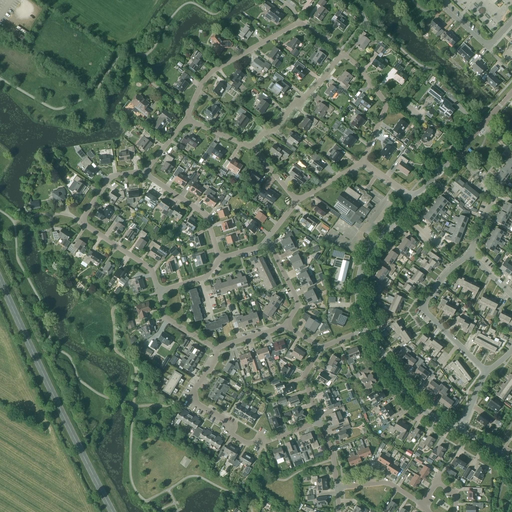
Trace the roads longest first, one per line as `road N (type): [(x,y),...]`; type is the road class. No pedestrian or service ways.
road 1 (primary): [(112,511),(0,279)]
road 2 (residential): [(320,421),(248,443),(232,434),(190,398),(215,348)]
road 3 (residential): [(342,53),(294,25),(208,74),(188,110)]
road 4 (residential): [(158,292),(143,263),(82,222),(104,183),(144,172)]
road 5 (residential): [(485,371),(421,308),(468,253)]
road 6 (tertiary): [(410,197),(363,261),(363,330)]
road 7 (tertiary): [(363,330),(422,409),(461,427)]
road 8 (residential): [(251,147),(342,53)]
road 9 (residential): [(219,258),(205,214),(144,172)]
